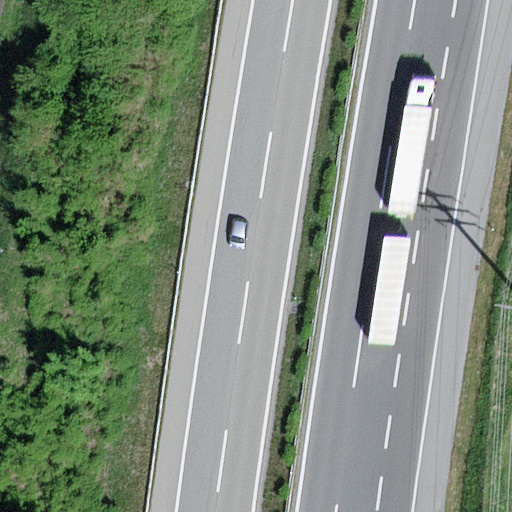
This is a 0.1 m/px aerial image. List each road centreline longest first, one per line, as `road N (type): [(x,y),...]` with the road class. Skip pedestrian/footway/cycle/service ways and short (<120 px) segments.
road 1 (motorway): [(337,511),(418,0)]
road 2 (motorway): [(294,0),(214,511)]
